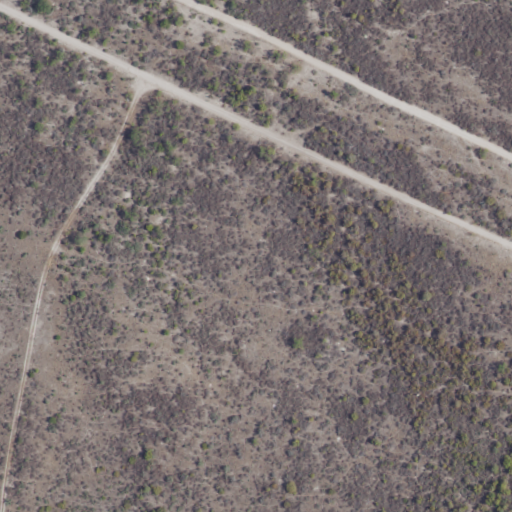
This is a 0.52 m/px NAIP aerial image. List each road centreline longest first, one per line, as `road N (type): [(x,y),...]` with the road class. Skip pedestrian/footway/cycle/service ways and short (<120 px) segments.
road 1 (residential): [(511,241),(10,0)]
road 2 (residential): [(511,156),(181,0)]
